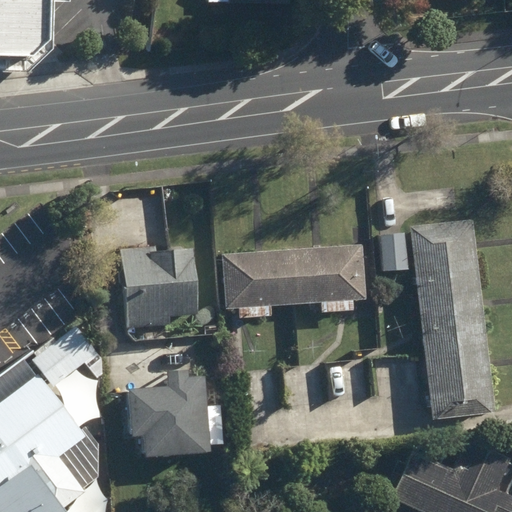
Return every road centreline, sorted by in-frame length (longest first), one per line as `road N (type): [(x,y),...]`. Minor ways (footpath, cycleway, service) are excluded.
road 1 (secondary): [(0,140),(353,97)]
road 2 (secondary): [(353,97),(511,77)]
